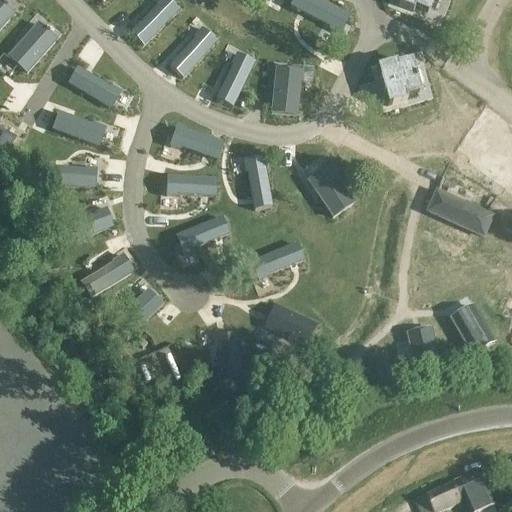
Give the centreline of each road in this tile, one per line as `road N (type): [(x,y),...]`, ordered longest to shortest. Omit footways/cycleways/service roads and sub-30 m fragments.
road 1 (tertiary): [(511,416),(431,431),(388,449),(305,510)]
road 2 (residential): [(305,510),(254,468),(238,465),(222,467),(154,511)]
